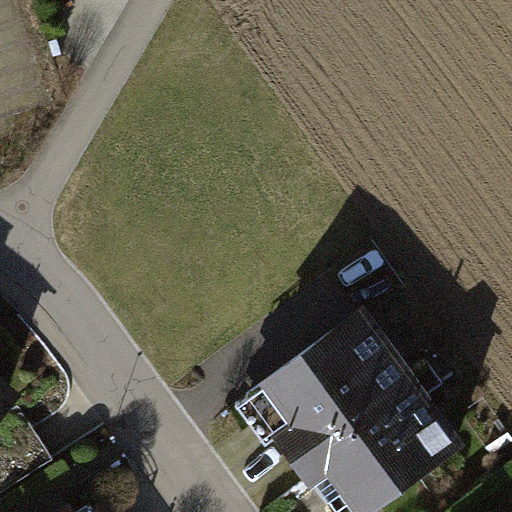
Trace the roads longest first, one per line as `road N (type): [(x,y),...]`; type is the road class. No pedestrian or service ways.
road 1 (residential): [(232,511),(98,328),(9,243)]
road 2 (residential): [(9,243),(153,0)]
